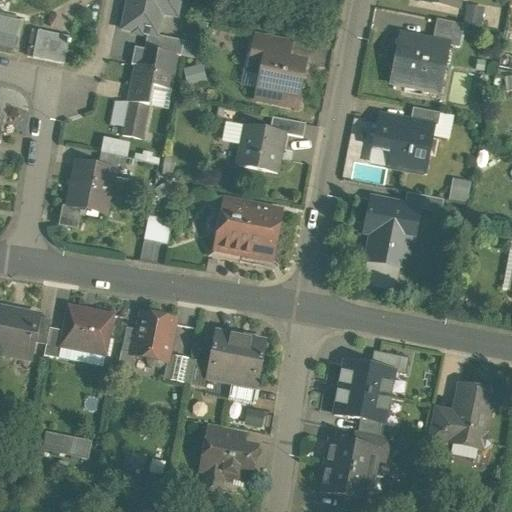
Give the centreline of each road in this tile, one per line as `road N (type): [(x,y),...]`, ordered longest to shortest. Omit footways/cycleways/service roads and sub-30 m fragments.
road 1 (residential): [(309,308),(365,0)]
road 2 (residential): [(22,261),(309,308)]
road 3 (residential): [(309,308),(511,355)]
road 4 (residential): [(271,511),(309,308)]
road 5 (residential): [(22,261),(48,81)]
road 6 (residential): [(48,81),(81,89),(93,77),(110,0)]
